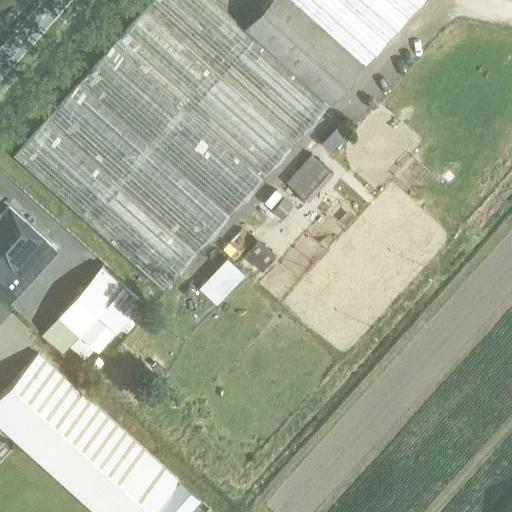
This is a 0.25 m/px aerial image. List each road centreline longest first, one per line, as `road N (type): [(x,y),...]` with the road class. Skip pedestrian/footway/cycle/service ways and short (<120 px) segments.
road 1 (unknown): [(0,161),(82,240),(85,258),(49,301)]
road 2 (unknown): [(511,12),(447,10),(363,94)]
